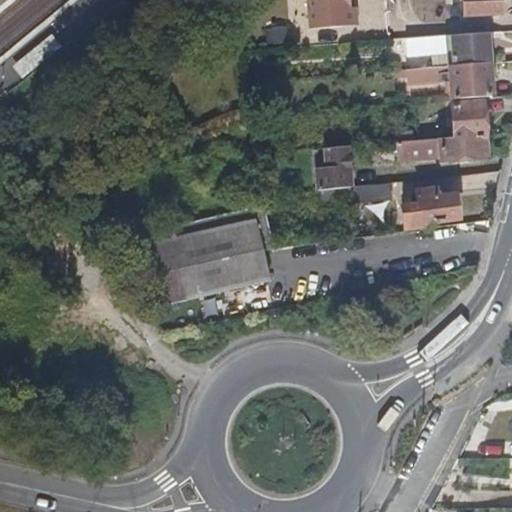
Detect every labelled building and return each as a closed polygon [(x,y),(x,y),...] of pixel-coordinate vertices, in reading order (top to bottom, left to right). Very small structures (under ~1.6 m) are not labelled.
[(377,5),(376,0),(334,0),(336,27),(383,24),(381,5),(377,5)] [(463,0),(465,14),(498,11),(497,0),(463,0)] [(487,63),(485,32),(479,32),(445,35),(447,66),(487,63)] [(423,37),(398,39),(400,56),(441,52),(441,36),(423,37)] [(446,74),(448,100),(479,98),(489,97),(487,63),(447,66),(446,66),(406,69),(403,69),(403,77),(446,74)] [(451,137),(484,134),(482,103),(449,106),(451,137)] [(394,142),(396,142),(411,141),(410,128),(393,130),(394,142)] [(485,156),(484,134),(451,137),(439,138),(411,141),(396,142),(397,159),(438,156),(438,160),(485,156)] [(318,191),(347,188),(343,147),(322,149),(323,169),(312,170),(315,191),(318,191)] [(388,199),(387,184),(362,186),(357,187),(357,197),(358,202),(388,199)] [(357,197),(357,187),(347,188),(318,191),(319,200),(357,197)] [(401,231),(419,229),(419,222),(456,218),(454,195),(438,196),(437,190),(416,192),(416,197),(408,198),(408,209),(400,209),(401,231)] [(126,234),(130,241),(148,271),(155,283),(165,300),(194,294),(265,281),(261,251),(272,250),(263,203),(226,214),(209,217),(143,231),(126,234)] [(165,300),(155,283),(146,287),(157,305),(165,300)]
